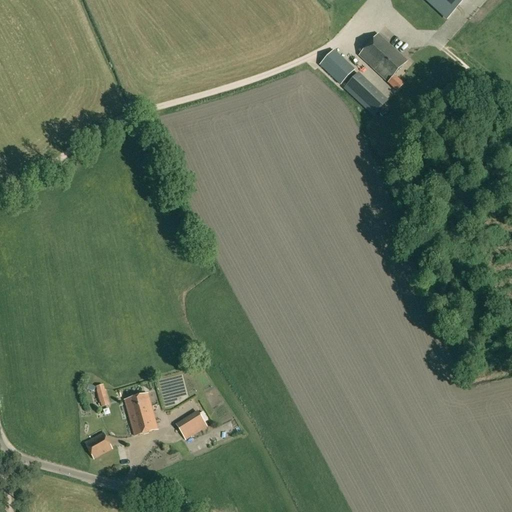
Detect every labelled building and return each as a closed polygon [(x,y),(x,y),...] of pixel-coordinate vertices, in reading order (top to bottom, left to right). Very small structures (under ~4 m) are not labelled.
[(463,0),(426,0),(446,18),(463,0)] [(407,62),(378,35),(359,55),(388,83),(397,91),(403,85),(394,76),(407,62)] [(334,51),(320,66),(340,85),(354,70),(334,51)] [(343,89),(373,118),(388,101),(358,73),(343,89)] [(96,387),(88,384),(86,390),(93,393),(96,387)] [(108,406),(103,386),(96,388),(101,408),(108,406)] [(148,394),(125,401),(134,436),(157,430),(148,394)] [(208,421),(203,412),(199,415),(203,420),(204,423),(208,421)] [(206,427),(198,413),(176,426),(179,432),(177,433),(178,435),(180,434),(184,440),(206,427)] [(84,443),(94,461),(113,450),(104,433),(84,443)]
